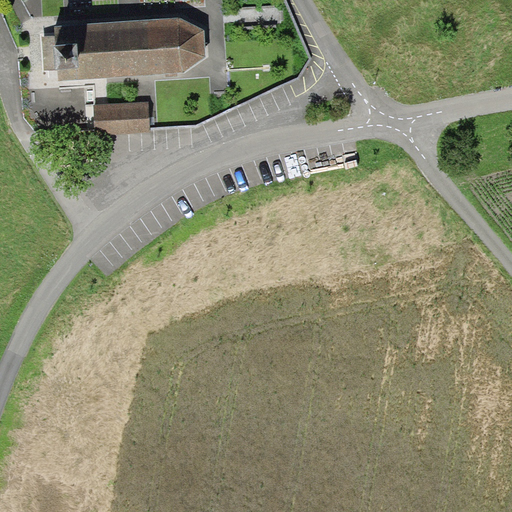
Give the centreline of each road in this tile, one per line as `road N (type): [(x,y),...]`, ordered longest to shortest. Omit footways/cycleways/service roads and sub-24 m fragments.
road 1 (residential): [(0,407),(94,231),(111,216),(198,163),(284,139),(393,123)]
road 2 (track): [(393,123),(511,257)]
road 3 (residential): [(393,123),(308,0)]
road 4 (residential): [(393,123),(511,99)]
